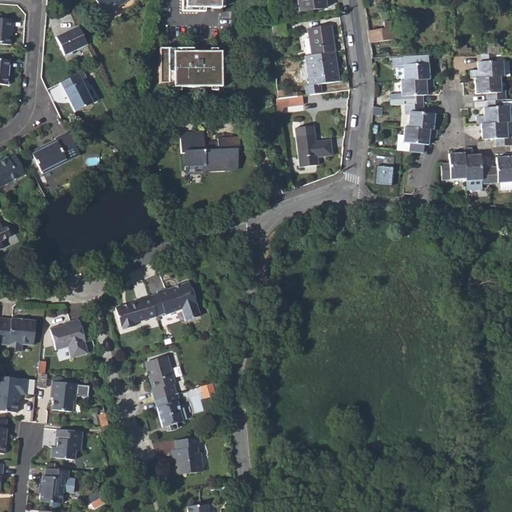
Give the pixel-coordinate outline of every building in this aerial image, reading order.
[(95,0),(106,15),(126,0),(95,0)] [(184,0),(185,8),(220,8),(220,0),(184,0)] [(323,0),(297,0),(299,11),(325,7),(323,0)] [(13,20),(0,18),(0,43),(11,44),(13,20)] [(286,30),(285,21),(272,23),(273,32),(286,30)] [(383,30),(385,41),(386,43),(394,42),(390,22),(383,23),(383,30)] [(64,55),(87,44),(81,32),(78,26),(56,38),(64,55)] [(308,29),(311,55),(335,52),(331,26),(308,29)] [(383,30),(367,31),(369,42),(385,41),(383,30)] [(193,52),(159,53),(159,84),(173,84),(173,88),(221,87),(221,52),(193,52)] [(339,81),(335,52),(311,55),(305,56),(309,85),(305,85),(306,94),(321,92),(320,83),(339,81)] [(469,70),(470,79),(474,78),(500,77),(503,76),(502,60),(496,61),(495,54),(480,54),(481,62),(481,70),(478,70),(469,70)] [(419,56),(393,57),(393,68),(402,68),(403,80),(429,79),(428,63),(419,64),(419,56)] [(427,56),(419,56),(419,64),(428,63),(427,56)] [(0,58),(0,84),(7,85),(9,60),(0,58)] [(84,71),(78,74),(60,82),(75,112),(93,103),(82,80),(87,78),(84,71)] [(486,94),(487,100),(502,100),(505,99),(505,88),(501,89),(500,77),(474,78),(475,94),(486,94)] [(433,86),(432,79),(429,79),(403,80),(400,81),(401,96),(408,97),(408,104),(423,103),(422,95),(422,87),(426,87),(433,86)] [(302,94),(281,97),(282,104),(284,104),(287,103),(287,105),(302,103),(302,94)] [(276,106),(277,111),(284,110),(284,104),(282,104),(281,97),(277,98),(276,98),(276,106)] [(508,106),(510,122),(511,121),(511,98),(505,99),(502,100),(503,106),(508,106)] [(476,116),(476,124),(480,124),(505,122),(510,122),(508,106),(503,106),(502,100),(487,100),(487,108),(488,115),(484,116),(476,116)] [(408,115),(406,128),(433,131),(434,115),(423,113),(423,103),(408,104),(403,104),(404,115),(408,115)] [(506,135),(505,122),(480,124),(481,140),(495,139),(495,146),(511,145),(510,135),(506,135)] [(331,154),(329,139),(315,141),(313,124),(295,127),(301,166),(318,164),(317,156),(331,154)] [(406,128),(404,127),(402,151),(422,153),(423,145),(424,137),(428,138),(435,138),(436,131),(433,131),(406,128)] [(42,172),(43,174),(80,155),(69,132),(55,139),(56,143),(44,149),(43,146),(32,151),(33,154),(32,155),(41,172),(42,172)] [(183,152),(184,166),(205,165),(205,169),(237,167),(237,149),(240,148),(239,138),(217,138),(217,146),(208,146),(208,142),(204,142),(204,132),(180,133),(181,153),(183,152)] [(481,184),(489,183),(488,167),(481,167),(480,159),(472,159),(472,156),(472,153),(471,148),(464,148),(463,151),(464,154),(465,179),(465,181),(481,180),(481,184)] [(441,180),(465,179),(464,154),(448,155),(448,164),(440,164),(441,180)] [(8,157),(0,161),(0,185),(24,174),(15,156),(9,159),(8,157)] [(377,156),(374,185),(390,187),(393,158),(377,156)] [(499,183),(511,182),(511,167),(511,157),(495,158),(496,167),(488,167),(489,183),(499,183)] [(511,182),(499,183),(499,190),(511,189),(511,182)] [(0,249),(3,248),(0,242),(0,241),(11,236),(6,227),(2,229),(0,224),(0,249)] [(157,291),(157,293),(160,303),(153,305),(156,315),(163,313),(164,315),(181,310),(185,322),(201,318),(192,283),(182,286),(182,288),(176,290),(175,288),(168,289),(168,288),(157,291)] [(151,295),(153,305),(160,303),(157,293),(151,295)] [(122,324),(122,327),(134,325),(133,321),(156,315),(153,305),(151,295),(135,299),(134,300),(135,301),(114,307),(119,325),(122,324)] [(0,318),(0,343),(10,345),(10,344),(34,346),(36,321),(26,320),(26,322),(19,322),(19,319),(13,319),(0,318)] [(50,329),(56,349),(68,346),(71,357),(87,353),(84,341),(85,341),(80,321),(78,321),(78,319),(70,321),(70,323),(50,329)] [(152,390),(155,400),(177,393),(175,384),(176,383),(168,356),(149,361),(147,365),(149,370),(147,370),(149,377),(151,376),(154,389),(152,390)] [(25,394),(27,379),(0,376),(0,409),(16,412),(18,400),(15,397),(15,393),(18,394),(25,394)] [(78,383),(53,381),(52,391),(54,391),(53,398),(52,410),(71,412),(72,399),(73,393),(75,393),(77,395),(78,396),(78,395),(89,396),(90,385),(78,384),(78,383)] [(212,382),(206,384),(210,396),(215,394),(212,382)] [(206,384),(200,386),(204,398),(210,396),(206,384)] [(158,408),(164,428),(169,427),(172,426),(174,431),(181,428),(180,424),(187,422),(186,420),(188,419),(180,392),(177,393),(158,400),(161,408),(158,408)] [(99,414),(102,427),(108,425),(105,413),(99,414)] [(83,433),(58,430),(57,441),(58,441),(57,448),(55,449),(52,459),(77,462),(78,451),(81,451),(83,433)] [(200,443),(200,437),(176,440),(177,449),(173,449),(174,460),(178,459),(180,474),(200,472),(203,468),(202,457),(198,457),(197,448),(200,443)] [(66,479),(67,471),(45,468),(45,476),(42,476),(41,485),(44,485),(43,493),(40,493),(39,501),(61,503),(63,479),(66,479)] [(102,497),(91,503),(94,509),(105,503),(104,501),(103,499),(102,497)] [(186,506),(187,511),(208,511),(207,503),(186,506)]
